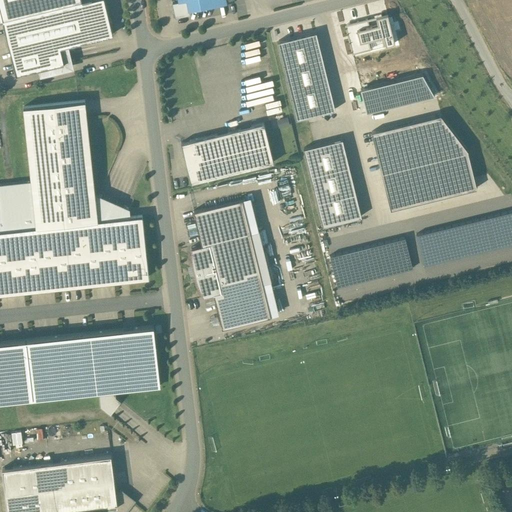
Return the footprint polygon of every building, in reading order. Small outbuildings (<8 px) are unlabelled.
[(0,0),(0,20),(3,20),(82,0),(81,0),(0,0)] [(83,0),(82,0),(3,20),(16,74),(38,69),(64,63),(60,47),(68,45),(113,34),(104,0),(83,0)] [(220,0),(178,0),(179,1),(172,2),(174,13),(179,16),(190,14),(189,10),(221,4),(220,0)] [(395,43),(387,13),(376,16),(378,23),(369,26),(368,19),(345,24),(352,54),(371,49),(368,39),(381,36),(383,46),(395,43)] [(277,41),(296,119),(335,109),(316,31),(277,41)] [(74,68),(68,45),(60,47),(64,63),(38,69),(40,77),(74,68)] [(360,89),(366,112),(435,95),(423,73),(360,89)] [(23,106),(31,181),(0,184),(0,292),(149,276),(142,215),(130,217),(97,220),(95,195),(85,100),(23,106)] [(371,131),(391,209),(477,188),(467,149),(441,114),(371,131)] [(264,122),(181,142),(191,182),(274,162),(264,122)] [(361,216),(342,138),(303,148),(322,225),(361,216)] [(133,199),(103,186),(99,195),(95,195),(97,220),(130,217),(129,209),(133,199)] [(242,198),(193,210),(201,244),(213,293),(222,327),(270,315),(242,198)] [(511,210),(416,234),(424,265),(511,243),(511,210)] [(330,255),(337,286),(413,268),(405,236),(330,255)] [(201,244),(191,247),(192,259),(194,272),(198,284),(203,295),(213,293),(201,244)] [(153,326),(0,341),(0,402),(160,385),(153,326)] [(12,431),(13,443),(23,442),(22,430),(12,431)] [(111,454),(2,467),(7,511),(60,511),(117,505),(116,493),(111,454)] [(117,505),(60,511),(126,511),(136,500),(120,487),(116,493),(117,505)]
